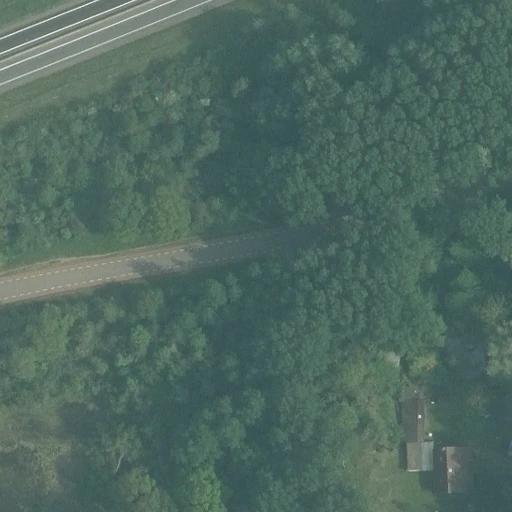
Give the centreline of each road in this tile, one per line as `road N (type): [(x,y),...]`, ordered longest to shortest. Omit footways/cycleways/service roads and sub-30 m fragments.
road 1 (unclassified): [(511,168),(320,231),(0,291)]
road 2 (trunk): [(0,78),(195,0)]
road 3 (trunk): [(112,0),(0,46)]
